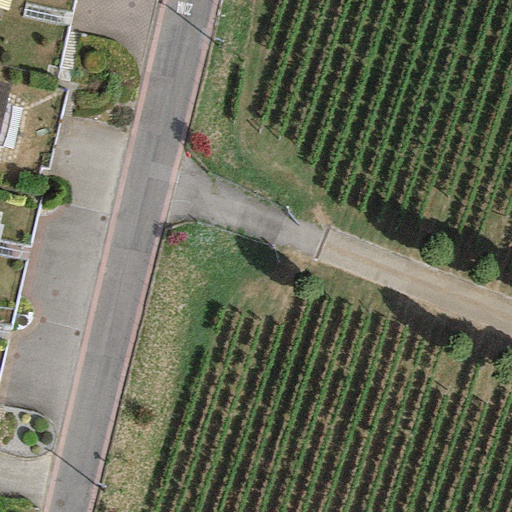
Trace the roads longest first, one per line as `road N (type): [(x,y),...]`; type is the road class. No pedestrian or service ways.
road 1 (tertiary): [(183,0),(147,184),(63,511)]
road 2 (track): [(511,316),(147,184)]
